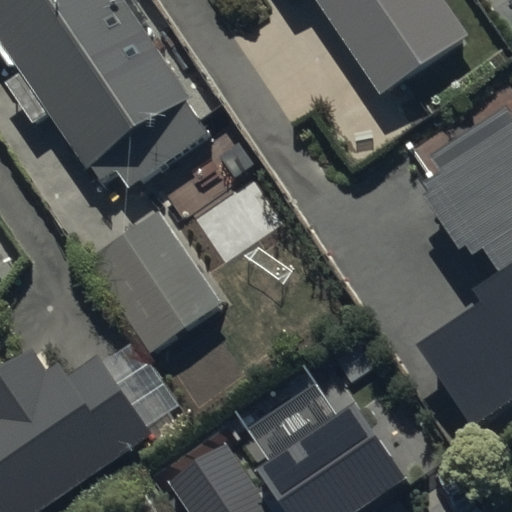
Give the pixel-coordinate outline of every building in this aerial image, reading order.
[(0,0),(0,41),(104,198),(124,184),(134,199),(218,143),(149,39),(158,33),(139,4),(127,12),(118,0),(0,0)] [(285,0),(295,14),(313,3),(379,105),(468,47),(436,0),(285,0)] [(342,86),(315,104),(359,169),(386,150),(342,86)] [(511,415),(511,128),(439,177),(447,189),(433,199),(440,210),(431,216),(466,270),(475,264),(481,274),(487,271),(504,297),(480,313),(487,323),(428,362),(478,438),(511,415)] [(227,318),(165,226),(92,276),(154,368),(227,318)] [(0,511),(61,511),(159,446),(105,366),(66,392),(58,380),(47,388),(39,376),(0,402),(0,511)] [(391,511),(415,495),(353,408),(250,482),(224,445),(165,486),(183,511),(391,511)]
